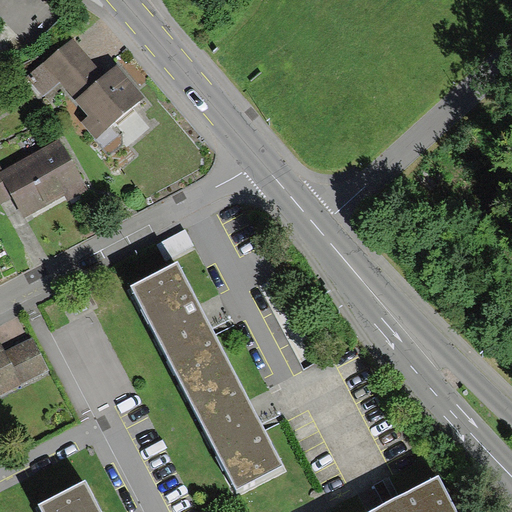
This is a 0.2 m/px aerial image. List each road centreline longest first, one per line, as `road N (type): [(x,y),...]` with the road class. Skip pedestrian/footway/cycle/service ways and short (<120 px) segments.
road 1 (residential): [(17,284),(260,158)]
road 2 (residential): [(315,227),(511,50)]
road 3 (secondary): [(260,158),(124,0)]
road 4 (secondary): [(511,418),(393,301),(368,289)]
road 5 (residential): [(96,434),(17,284)]
road 6 (secondary): [(368,289),(373,315),(452,412)]
